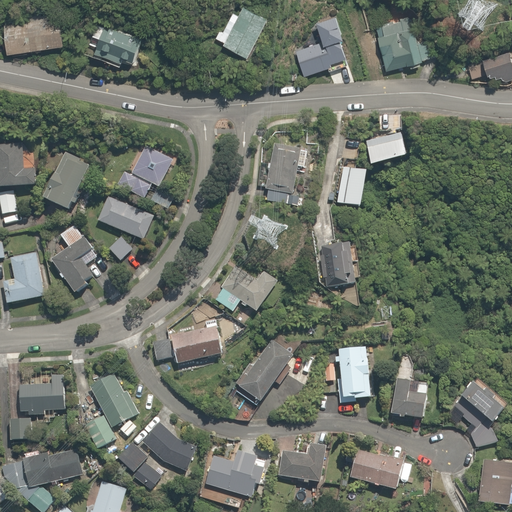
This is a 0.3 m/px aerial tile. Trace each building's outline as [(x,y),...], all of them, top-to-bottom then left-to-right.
[(228,51),(256,65),(276,24),(245,9),(242,17),(233,12),(219,40),(231,46),(228,51)] [(65,11),(8,23),(16,60),(72,49),(65,11)] [(410,12),(372,25),(389,75),(427,62),(410,12)] [(354,64),(339,14),(317,21),(323,39),(298,47),(307,78),(354,64)] [(155,40),(101,21),(92,47),(103,51),(101,58),(129,67),(131,61),(146,67),(155,40)] [(511,77),(511,53),(486,61),(492,83),(511,77)] [(407,119),(385,116),(383,134),(405,136),(407,119)] [(410,136),(372,147),(382,178),(420,167),(410,136)] [(23,143),(0,146),(0,163),(5,192),(39,187),(37,171),(27,172),(23,143)] [(276,147),(266,201),(288,205),(290,195),(298,197),(307,152),(276,147)] [(178,165),(149,150),(135,177),(127,173),(119,188),(150,203),(158,186),(166,190),(178,165)] [(92,163),(69,153),(48,204),(72,213),(92,163)] [(383,179),(350,172),(342,208),(375,215),(383,179)] [(14,194),(0,196),(0,205),(2,215),(18,212),(14,194)] [(124,201),(110,196),(101,224),(151,242),(158,221),(122,209),(124,201)] [(103,259),(77,224),(44,249),(78,295),(97,281),(89,270),(103,259)] [(123,263),(135,251),(122,237),(110,250),(123,263)] [(353,245),(321,251),(330,292),(362,286),(353,245)] [(48,298),(38,256),(13,262),(19,284),(5,287),(10,308),(48,298)] [(264,285),(239,265),(222,286),(228,291),(220,301),(236,314),(244,304),(258,315),(269,302),(258,293),(264,285)] [(222,330),(154,345),(158,363),(179,358),(180,366),(219,358),(219,357),(228,355),(222,330)] [(298,360),(276,346),(256,380),(250,376),(242,389),(270,406),(298,360)] [(377,403),(370,347),(342,351),(343,359),(339,359),(340,367),(345,366),(347,380),(339,381),(342,407),(377,403)] [(122,430),(130,438),(139,429),(135,422),(142,419),(118,376),(93,391),(108,417),(87,429),(100,453),(121,441),(117,433),(122,430)] [(68,413),(64,378),(52,379),(53,386),(20,389),(23,417),(68,413)] [(416,398),(419,383),(402,380),(395,419),(428,425),(432,401),(416,398)] [(511,413),(485,387),(451,417),(459,427),(468,421),(473,429),(470,430),(480,451),(511,448),(511,444),(504,436),(511,427),(511,413)] [(33,421),(13,422),(14,444),(34,443),(33,421)] [(204,453),(162,425),(145,444),(168,465),(194,475),(204,453)] [(131,443),(119,459),(138,473),(150,457),(131,443)] [(328,488),(332,449),(316,448),(314,460),(284,457),(281,484),(328,488)] [(407,464),(359,451),(351,480),(399,493),(407,464)] [(37,489),(86,473),(79,453),(53,462),(50,455),(28,462),(37,489)] [(220,460),(206,498),(243,511),(247,511),(251,502),(258,505),(269,475),(259,471),(263,462),(242,454),(237,466),(220,460)] [(511,511),(511,466),(494,464),(491,464),(486,511),(498,511),(511,511)] [(124,511),(130,489),(103,481),(94,511),(124,511)] [(48,511),(59,501),(45,489),(32,503),(41,511),(48,511)]
